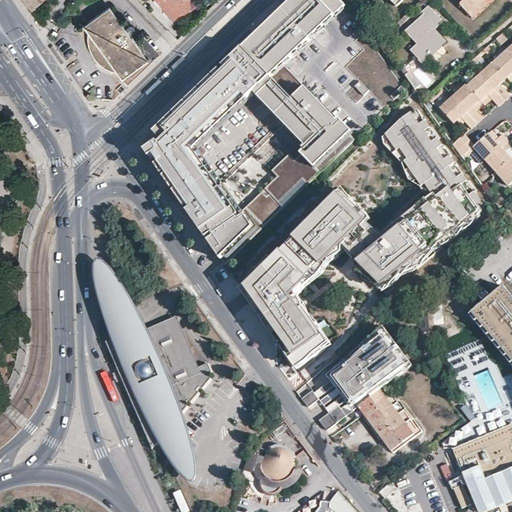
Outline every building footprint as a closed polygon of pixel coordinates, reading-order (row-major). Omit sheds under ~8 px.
[(41,0),(23,0),(32,9),(41,0)] [(320,173),(355,139),(282,63),(327,19),(343,4),(340,0),(290,0),(239,49),(237,52),(197,90),(177,109),(160,125),(154,132),(159,137),(164,142),(162,145),(157,140),(156,139),(145,150),(150,157),(154,154),(159,162),(155,164),(194,219),(216,251),(225,264),(256,234),(320,173)] [(156,0),(174,18),(183,10),(185,13),(196,3),(192,0),(156,0)] [(464,0),(459,5),(472,18),(486,5),(483,2),(484,0),(464,0)] [(190,14),(194,18),(202,10),(198,5),(190,14)] [(115,71),(118,72),(122,77),(148,59),(109,7),(83,25),(88,31),(87,34),(87,39),(88,43),(89,47),(91,54),(95,60),(98,62),(100,64),(103,67),(106,68),(109,70),(112,71),(115,71)] [(414,54),(427,67),(444,49),(443,48),(448,43),(436,31),(444,23),(429,8),(423,14),(425,16),(407,34),(420,47),(414,54)] [(509,41),(504,35),(498,41),(503,47),(509,41)] [(511,56),(508,52),(495,64),(508,79),(511,75),(511,56)] [(508,79),(495,64),(482,75),(506,101),(511,96),(501,85),(508,79)] [(421,85),(410,72),(405,76),(415,90),(421,85)] [(500,107),(506,101),(482,75),(469,87),(481,101),(482,102),(489,95),(493,100),(499,106),(500,107)] [(364,96),(368,91),(360,81),(354,86),(364,96)] [(481,101),(469,87),(467,86),(454,97),(478,124),(485,119),(478,111),(475,107),(481,101)] [(489,95),(482,102),(485,106),(486,107),(493,100),(489,95)] [(478,124),(454,97),(441,109),(455,124),(458,121),(462,118),(465,122),(471,128),(472,130),(474,128),(478,124)] [(475,107),(478,111),(485,106),(482,102),(481,101),(475,107)] [(367,225),(342,248),(383,291),(481,206),(412,108),(379,138),(425,198),(382,239),(367,225)] [(492,130),(489,134),(495,141),(499,138),(492,130)] [(464,134),(454,143),(458,150),(470,140),(464,134)] [(489,134),(475,146),(474,147),(485,160),(507,141),(502,135),(499,138),(495,141),(489,134)] [(470,140),(458,150),(463,157),(469,151),(474,147),(475,146),(470,140)] [(511,146),(511,145),(507,141),(485,160),(497,174),(511,159),(506,152),(511,146)] [(485,160),(474,147),(469,151),(480,165),(485,160)] [(159,162),(154,154),(150,157),(153,161),(155,164),(159,162)] [(511,159),(497,174),(509,187),(511,183),(511,159)] [(296,357),(325,339),(294,299),(342,248),(367,225),(370,220),(338,189),(244,285),(296,357)] [(111,337),(104,340),(151,449),(158,441),(169,460),(177,471),(182,477),(188,482),(190,483),(193,483),(195,482),(197,479),(198,476),(198,471),(197,465),(197,461),(195,453),(191,439),(187,426),(182,412),(188,405),(184,402),(187,398),(191,401),(199,391),(195,388),(198,384),(202,388),(211,377),(208,375),(211,370),(208,361),(197,366),(176,317),(156,325),(156,326),(154,326),(147,329),(136,308),(128,293),(123,285),(117,276),(112,270),(109,266),(104,262),(102,261),(100,260),(99,260),(97,260),(96,261),(95,262),(94,264),(94,266),(93,271),(94,276),(95,287),(98,298),(103,314),(111,337)] [(456,474),(461,487),(465,485),(473,504),(477,503),(481,511),(482,511),(511,499),(511,293),(506,287),(475,314),(511,357),(511,423),(453,448),(463,471),(456,474)] [(386,330),(383,326),(348,358),(386,330)] [(357,403),(410,363),(400,349),(401,349),(402,347),(400,345),(398,346),(386,330),(348,358),(343,362),(346,367),(333,377),(352,402),(354,403),(356,403),(357,403)] [(411,363),(401,349),(400,349),(410,363),(411,363)] [(346,367),(343,362),(328,376),(330,379),(333,377),(346,367)] [(413,365),(411,363),(410,363),(357,403),(356,403),(354,403),(352,402),(333,377),(330,379),(314,391),(320,400),(320,399),(330,413),(339,407),(346,417),(355,410),(354,409),(359,406),(381,389),(413,365)] [(387,397),(381,389),(359,406),(364,413),(387,397)] [(310,407),(320,400),(314,391),(313,390),(302,398),(310,407)] [(419,427),(394,392),(387,397),(364,413),(383,439),(410,420),(417,429),(419,427)] [(473,402),(476,416),(484,414),(481,400),(473,402)] [(328,430),(346,417),(339,407),(330,413),(320,420),(328,430)] [(502,410),(480,419),(485,432),(507,424),(502,410)] [(417,429),(410,420),(383,439),(393,453),(422,431),(419,427),(417,429)] [(296,459),(296,457),(298,455),(298,454),(297,452),(296,451),(294,448),(293,447),(291,446),(289,445),(288,444),(284,443),(281,442),(278,443),(275,443),(272,444),(274,447),(271,449),(269,450),(267,453),(266,454),(265,456),(265,458),(264,460),(264,461),(264,463),(255,462),(252,467),(254,472),(256,477),(258,479),(258,483),(261,490),(267,493),(274,493),(280,490),(282,488),(283,488),(285,488),(288,487),(290,487),(292,486),(294,485),(296,483),(298,482),(300,480),(301,479),(303,476),(305,472),(305,469),(302,469),(295,468),(296,467),(296,466),(296,464),(296,463),(296,461),(296,460),(296,459)] [(387,457),(369,472),(377,481),(394,466),(387,457)] [(447,479),(452,475),(446,463),(440,467),(447,479)] [(465,508),(473,504),(465,485),(461,487),(457,488),(465,508)] [(362,511),(357,506),(353,501),(342,487),(333,497),(332,496),(323,496),(321,498),(322,501),(313,511),(362,511)]
